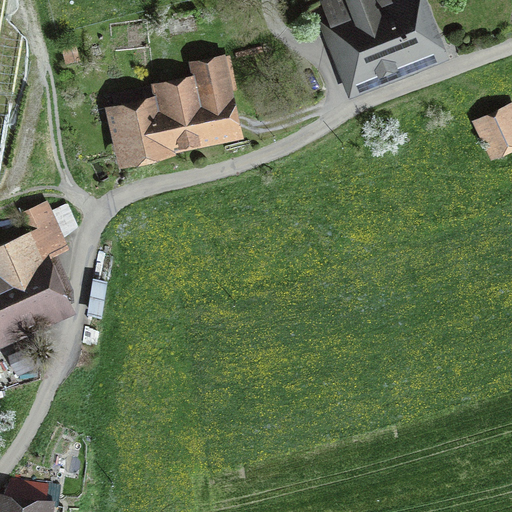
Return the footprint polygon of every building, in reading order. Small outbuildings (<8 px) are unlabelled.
[(312,30),(333,25),(355,81),(435,48),(415,0),(325,0),(305,10),(312,30)] [(66,50),(51,53),(55,71),(70,68),(66,50)] [(114,97),(127,153),(236,130),(221,58),(193,63),(196,78),(157,86),(157,87),(114,97)] [(511,105),(476,123),(491,154),(502,149),(500,144),(511,138),(511,105)] [(0,330),(63,302),(31,233),(56,222),(47,202),(25,212),(33,229),(0,244),(0,330)] [(2,499),(0,511),(61,511),(63,505),(44,502),(45,493),(58,494),(59,484),(11,479),(2,499)]
